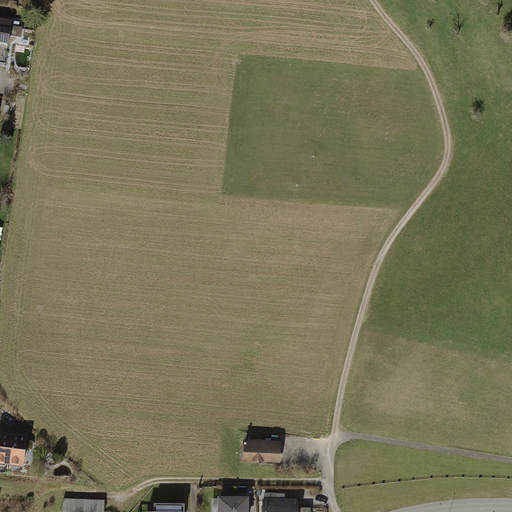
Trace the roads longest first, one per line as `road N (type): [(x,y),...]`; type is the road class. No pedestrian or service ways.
road 1 (track): [(335,511),(329,484),(344,371),(385,244),(447,163),(451,136),(428,67),(375,0)]
road 2 (track): [(32,511),(52,495),(130,495),(156,482),(329,484)]
road 3 (track): [(334,440),(362,436),(511,460)]
